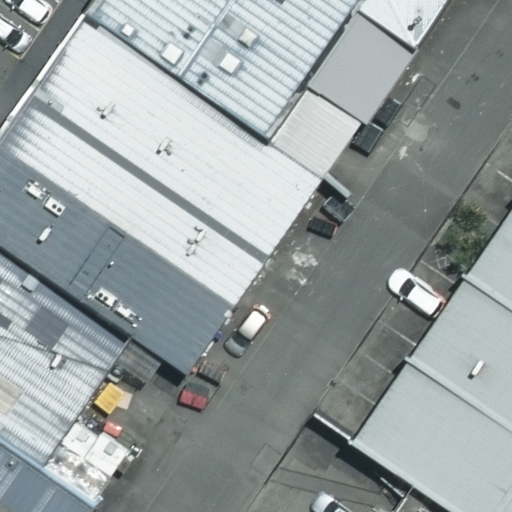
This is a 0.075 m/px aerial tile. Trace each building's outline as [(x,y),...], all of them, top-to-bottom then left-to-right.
[(85,0),(79,9),(320,172),(438,0),(85,0)] [(320,172),(79,9),(43,61),(21,95),(0,124),(0,233),(124,318),(190,362),(232,300),(320,172)] [(378,493),(406,511),(511,511),(511,169),(318,452),(378,493)] [(124,318),(0,233),(0,420),(37,446),(79,385),(124,318)] [(37,446),(0,420),(0,511),(71,511),(92,483),(37,446)] [(406,511),(378,493),(365,511),(406,511)]
